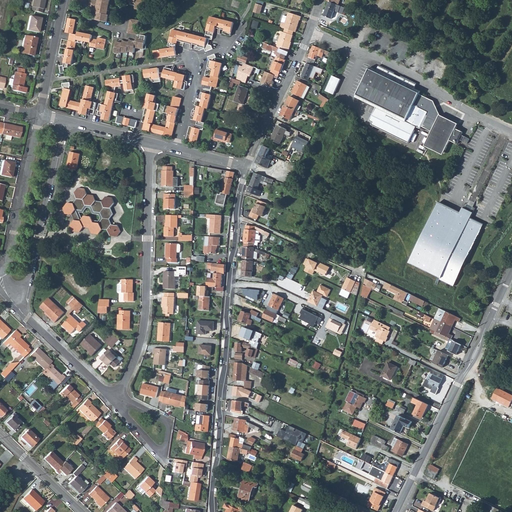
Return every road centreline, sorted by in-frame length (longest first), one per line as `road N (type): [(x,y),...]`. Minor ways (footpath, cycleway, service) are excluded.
road 1 (residential): [(245,167),(212,511)]
road 2 (tertiary): [(511,272),(395,511)]
road 3 (residential): [(149,142),(146,308),(116,402)]
road 4 (residential): [(511,131),(428,82),(310,32)]
road 5 (residential): [(21,312),(64,119)]
road 6 (residential): [(40,115),(0,271)]
road 7 (residential): [(310,32),(245,167)]
road 8 (residential): [(116,402),(161,455),(168,425),(133,404)]
road 9 (residential): [(21,312),(116,402)]
